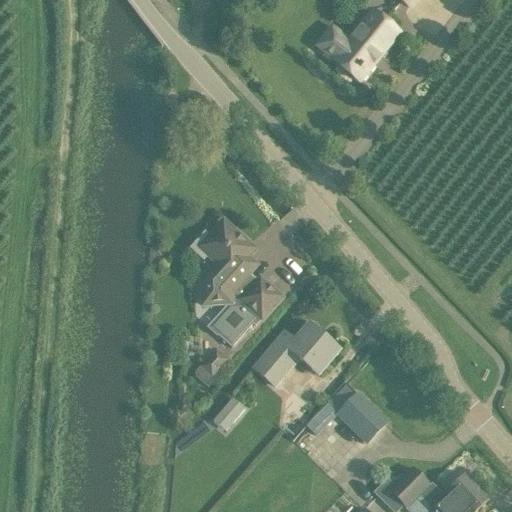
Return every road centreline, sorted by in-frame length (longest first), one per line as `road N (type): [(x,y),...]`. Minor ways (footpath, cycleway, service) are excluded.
road 1 (tertiary): [(511,457),(452,386),(432,342),(145,0)]
road 2 (track): [(71,0),(63,153)]
